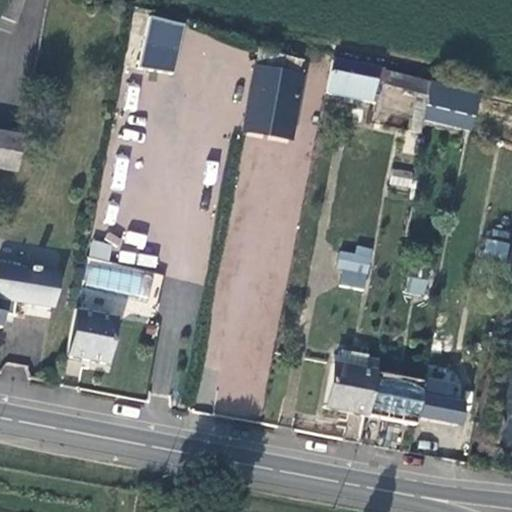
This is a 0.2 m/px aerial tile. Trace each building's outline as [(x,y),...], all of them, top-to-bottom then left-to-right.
[(7,0),(1,17),(17,23),(25,0),(7,0)] [(180,56),(186,21),(159,16),(152,50),(180,56)] [(244,134),(295,140),(303,70),(252,64),(244,134)] [(326,93),(374,103),(376,103),(377,96),(378,96),(381,82),(330,71),(326,93)] [(0,168),(15,172),(22,138),(0,133),(0,168)] [(389,185),(410,189),(413,173),(392,169),(389,185)] [(265,393),(290,235),(263,231),(257,269),(277,272),(272,304),(274,304),(270,329),(214,321),(213,330),(231,333),(230,339),(255,343),(252,361),(223,356),(218,385),(265,393)] [(486,238),(483,254),(506,258),(509,243),(486,238)] [(366,276),(368,277),(371,257),(342,252),(338,271),(366,276)] [(0,260),(0,266),(19,269),(20,263),(0,260)] [(19,269),(0,266),(0,307),(1,305),(4,300),(14,301),(52,307),(58,276),(50,274),(43,273),(19,269)] [(366,276),(338,271),(335,285),(362,291),(366,276)] [(404,293),(425,298),(429,280),(408,275),(404,293)] [(114,318),(75,310),(66,357),(105,365),(114,318)] [(374,373),(376,361),(366,359),(364,370),(332,364),(324,409),(365,416),(374,373)] [(422,382),(374,373),(365,416),(414,425),(416,418),(422,382)] [(452,384),(423,377),(422,382),(416,418),(450,424),(457,425),(460,404),(449,401),(452,384)] [(450,424),(416,418),(414,425),(413,430),(447,437),(450,424)]
